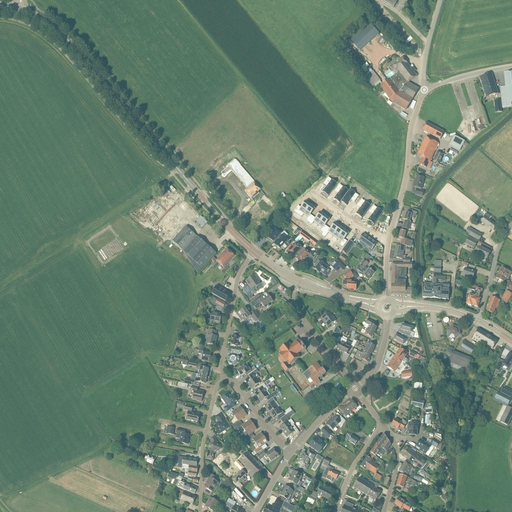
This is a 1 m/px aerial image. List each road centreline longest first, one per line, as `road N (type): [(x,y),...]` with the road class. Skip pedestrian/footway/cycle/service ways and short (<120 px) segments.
road 1 (tertiary): [(253,251),(72,44),(19,8)]
road 2 (tertiary): [(388,241),(422,90)]
road 3 (tertiary): [(378,306),(302,282),(253,251)]
road 4 (residential): [(199,511),(201,449),(223,378)]
road 5 (residential): [(223,378),(237,277),(253,251)]
